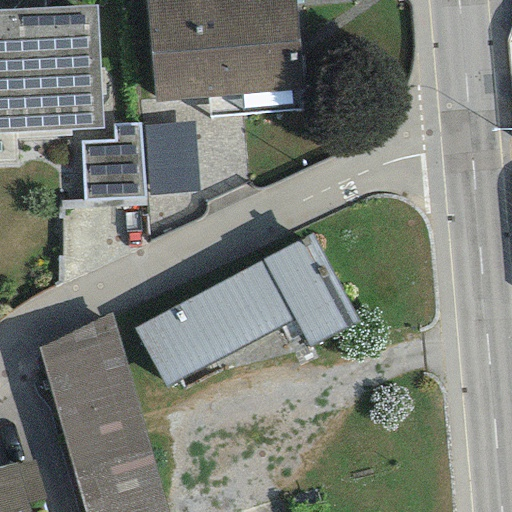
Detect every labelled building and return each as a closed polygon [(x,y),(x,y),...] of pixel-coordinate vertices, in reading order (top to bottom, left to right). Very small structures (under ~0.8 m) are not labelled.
[(0,0),(0,133),(101,129),(95,6),(43,9),(42,0),(0,0)] [(292,0),(144,0),(153,102),(300,90),(292,0)] [(192,122),(142,126),(148,197),(197,193),(192,122)] [(138,124),(112,126),(113,141),(79,142),(82,202),(142,198),(138,124)] [(311,235),(132,329),(163,387),(293,318),(308,347),(356,321),(311,235)] [(164,511),(108,314),(37,348),(83,511),(164,511)] [(33,462),(17,467),(28,505),(43,500),(33,462)] [(16,463),(0,467),(0,511),(29,511),(28,505),(17,467),(16,463)]
